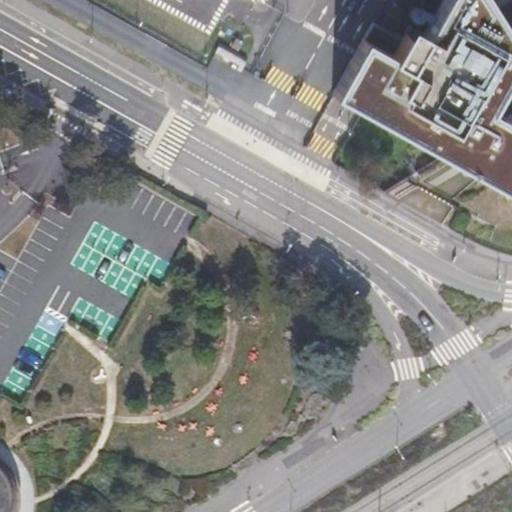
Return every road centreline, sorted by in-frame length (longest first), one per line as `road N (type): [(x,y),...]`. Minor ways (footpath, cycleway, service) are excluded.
road 1 (tertiary): [(279,184),(0,28)]
road 2 (tertiary): [(511,296),(454,280),(279,184)]
road 3 (tertiary): [(309,224),(419,305),(475,377)]
road 4 (tertiary): [(309,224),(392,331),(415,415)]
road 5 (secondary): [(415,415),(260,511)]
